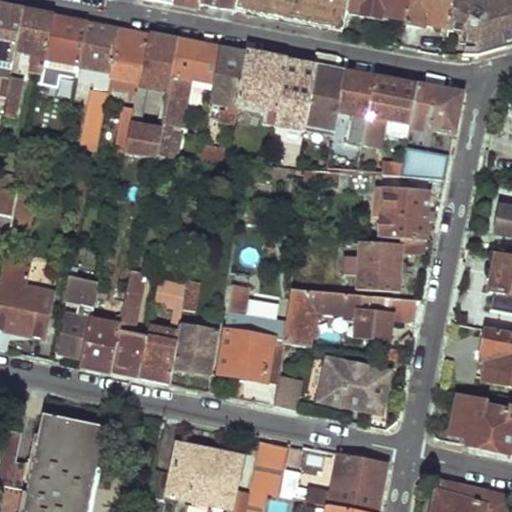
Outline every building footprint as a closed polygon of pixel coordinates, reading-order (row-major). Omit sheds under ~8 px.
[(200,0),(200,3),(220,7),(235,10),(236,0),(200,0)] [(236,0),(235,10),(264,16),(333,29),(345,31),(348,13),(350,2),(350,0),(236,0)] [(409,0),(350,0),(350,2),(362,4),(361,15),(374,17),(376,6),(393,9),(407,12),(409,0)] [(409,0),(407,12),(405,23),(426,27),(427,17),(437,18),(454,21),(457,0),(409,0)] [(511,0),(457,0),(454,21),(452,32),(469,36),(466,59),(480,61),(511,52),(511,0)] [(350,2),(348,13),(361,15),(362,4),(350,2)] [(0,5),(0,61),(5,62),(0,89),(0,98),(5,100),(9,79),(16,46),(23,10),(12,8),(0,5)] [(391,20),(393,9),(376,6),(374,17),(391,20)] [(23,10),(16,46),(36,50),(31,72),(42,74),(54,16),(39,13),(23,10)] [(54,16),(42,74),(40,85),(52,88),(57,63),(66,65),(64,79),(75,81),(89,22),(73,19),(54,16)] [(435,28),(437,18),(427,17),(426,27),(435,28)] [(89,22),(75,81),(93,84),(78,152),(94,153),(106,97),(120,29),(105,26),(89,22)] [(135,104),(149,35),(135,32),(120,29),(106,97),(135,104)] [(149,35),(135,104),(134,110),(128,137),(126,147),(124,156),(153,159),(177,40),(162,37),(149,35)] [(177,40),(153,159),(153,161),(160,162),(168,123),(180,126),(190,79),(213,84),(219,48),(198,44),(177,40)] [(219,48),(213,84),(222,86),(219,104),(227,105),(222,125),(233,126),(237,104),(246,54),(231,50),(219,48)] [(246,54),(237,104),(264,110),(262,123),(273,126),(287,62),(263,57),(246,54)] [(287,62),(273,126),(304,132),(304,130),(315,67),(300,64),(287,62)] [(315,67),(304,130),(314,132),(316,123),(323,124),(325,110),(339,112),(346,73),(331,70),(315,67)] [(346,73),(339,112),(360,117),(354,144),(363,145),(377,79),(361,76),(346,73)] [(9,79),(5,100),(1,118),(16,121),(26,82),(9,79)] [(394,82),(377,79),(363,145),(382,149),(387,121),(410,126),(410,123),(417,87),(394,82)] [(417,87),(410,123),(455,131),(462,96),(440,91),(417,87)] [(134,110),(124,108),(120,127),(121,127),(119,135),(128,137),(134,110)] [(30,133),(27,143),(39,146),(42,136),(30,133)] [(119,135),(117,145),(126,147),(128,137),(119,135)] [(228,152),(202,148),(199,165),(225,167),(228,152)] [(404,164),(401,178),(446,180),(451,155),(405,153),(404,164)] [(330,158),(327,174),(347,175),(357,176),(360,159),(330,158)] [(401,178),(403,167),(384,166),(382,177),(401,178)] [(306,172),(304,188),(345,193),(347,175),(327,174),(306,172)] [(378,188),(376,218),(384,219),(383,239),(402,240),(428,242),(431,194),(378,188)] [(0,216),(11,219),(17,194),(0,189),(0,216)] [(511,211),(501,210),(496,235),(511,237),(511,211)] [(372,218),(370,238),(383,239),(384,219),(376,218),(372,218)] [(11,219),(8,235),(20,238),(23,222),(11,219)] [(297,234),(295,250),(303,252),(305,235),(297,234)] [(359,250),(348,250),(346,274),(357,275),(356,292),(398,295),(402,253),(427,255),(428,242),(402,240),(402,244),(360,241),(359,250)] [(157,247),(152,280),(158,282),(164,248),(157,247)] [(4,254),(0,272),(0,352),(9,354),(13,333),(44,340),(55,291),(27,285),(31,266),(22,263),(22,258),(4,254)] [(511,259),(497,256),(487,314),(511,319),(511,259)] [(125,300),(111,375),(124,378),(140,381),(148,338),(133,335),(145,276),(131,273),(125,300)] [(67,313),(57,358),(82,363),(91,319),(99,282),(69,276),(64,299),(81,302),(78,316),(67,313)] [(185,311),(189,287),(158,282),(154,305),(176,310),(172,332),(149,328),(148,338),(140,381),(155,384),(171,388),(174,371),(182,327),(185,311)] [(203,284),(190,282),(189,287),(185,311),(198,313),(203,284)] [(243,319),(247,290),(230,288),(226,310),(228,310),(227,317),(243,319)] [(286,319),(289,291),(272,289),(269,314),(275,314),(275,318),(286,319)] [(289,291),(286,319),(282,344),(282,346),(307,349),(317,313),(346,316),(346,317),(363,322),(361,341),(388,344),(391,321),(418,324),(422,302),(289,291)] [(91,319),(82,363),(81,369),(94,372),(111,375),(125,300),(116,298),(113,314),(115,314),(113,323),(91,319)] [(273,343),(275,324),(243,319),(227,317),(225,332),(273,343)] [(182,327),(174,371),(212,378),(219,332),(182,327)] [(225,332),(224,331),(216,377),(276,390),(277,384),(282,346),(282,344),(273,343),(225,332)] [(511,335),(488,331),(479,381),(511,387),(511,335)] [(327,361),(319,407),(380,415),(388,370),(327,361)] [(293,387),(277,384),(276,390),(273,409),(288,412),(293,387)] [(459,397),(449,444),(484,451),(507,456),(510,447),(511,447),(511,408),(510,408),(508,411),(490,407),(490,404),(459,397)] [(5,430),(0,456),(0,511),(88,511),(106,430),(39,417),(34,436),(5,430)] [(284,469),(288,450),(260,445),(247,511),(249,511),(253,497),(264,499),(277,501),(284,469)] [(233,509),(240,469),(221,465),(222,458),(178,449),(173,478),(154,474),(147,511),(163,511),(166,502),(176,504),(176,498),(233,509)] [(337,454),(330,492),(298,486),(301,473),(284,469),(277,501),(327,509),(344,511),(378,511),(383,492),(388,464),(337,454)] [(221,465),(240,469),(242,462),(222,458),(221,465)] [(436,491),(430,511),(511,511),(511,498),(441,482),(440,491),(436,491)] [(253,497),(249,511),(262,511),(264,499),(253,497)]
